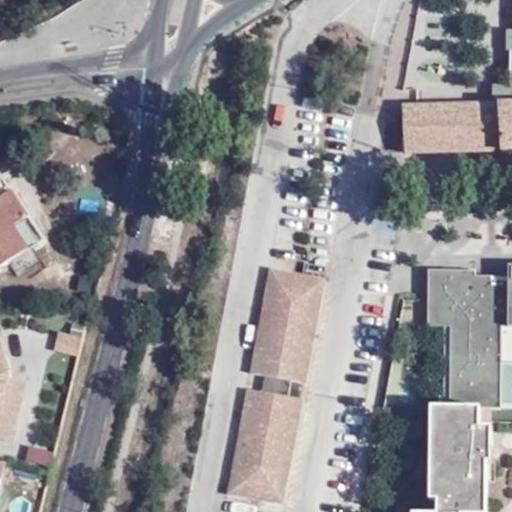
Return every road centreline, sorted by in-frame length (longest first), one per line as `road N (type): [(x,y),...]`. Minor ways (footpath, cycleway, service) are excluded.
road 1 (tertiary): [(147,179),(126,304),(70,511)]
road 2 (unclassified): [(152,71),(0,83)]
